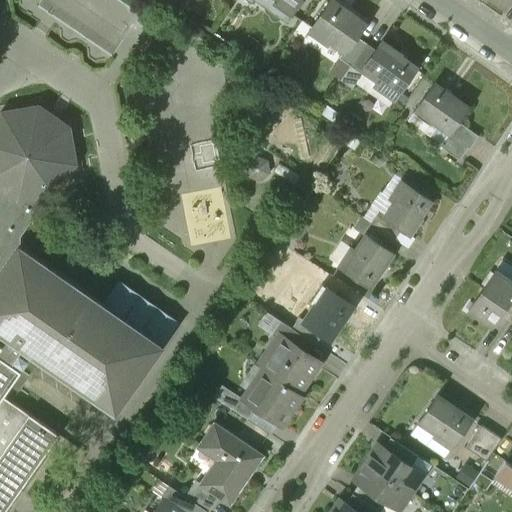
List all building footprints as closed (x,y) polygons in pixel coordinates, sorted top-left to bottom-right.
[(275,0),(274,2),(291,14),(300,0),(275,0)] [(346,14),(330,4),(310,32),(327,44),(330,40),(345,50),(346,51),(356,36),(364,25),(347,13),(346,14)] [(356,36),(346,51),(345,50),(340,58),(351,66),(366,44),(356,36)] [(398,55),(381,43),(376,51),(363,69),(364,70),(379,80),(377,84),(394,96),(414,67),(397,56),(398,55)] [(366,44),(351,66),(361,74),(364,70),(363,69),(376,51),(366,44)] [(271,67),(263,79),(283,92),(291,81),(271,67)] [(449,96),(433,85),(412,114),(431,127),(433,123),(449,133),(449,134),(457,123),(468,107),(450,95),(449,96)] [(37,109),(4,114),(0,120),(0,204),(2,216),(11,222),(0,238),(0,275),(20,246),(20,247),(20,235),(71,161),(65,128),(37,109)] [(478,137),(457,123),(449,134),(468,147),(468,148),(469,149),(478,137)] [(449,134),(449,133),(441,145),(460,158),(468,148),(468,147),(449,134)] [(431,201),(401,181),(389,199),(393,202),(383,216),(382,217),(401,230),(410,236),(422,218),(420,217),(431,201)] [(401,230),(382,217),(383,216),(378,213),(370,224),(394,240),(401,230)] [(394,240),(370,224),(363,236),(364,237),(365,235),(388,250),(394,240)] [(286,227),(277,241),(300,256),(309,243),(286,227)] [(388,250),(365,235),(364,237),(355,252),(351,249),(338,268),(368,287),(379,271),(380,272),(392,254),(388,250)] [(78,286),(20,247),(20,246),(0,275),(0,511),(5,511),(60,434),(3,395),(23,367),(13,360),(23,346),(32,353),(33,351),(78,286)] [(511,282),(495,271),(468,310),(491,326),(506,305),(511,295),(511,282)] [(176,321),(120,282),(104,304),(161,343),(176,321)] [(104,304),(78,286),(33,351),(100,397),(98,400),(114,411),(161,343),(104,304)] [(350,306),(322,286),(310,304),(314,306),(304,322),(303,322),(322,335),(329,340),(341,323),(339,322),(350,306)] [(304,322),(299,319),(292,330),(305,339),(315,345),(322,335),(303,322),(304,322)] [(292,330),(280,322),(273,334),(283,340),(283,339),(299,349),(305,339),(292,330)] [(299,349),(283,339),(283,340),(262,371),(265,373),(299,395),(320,363),(299,349)] [(299,395),(265,373),(245,402),(244,404),(254,411),(281,429),(302,397),(299,395)] [(245,402),(230,392),(222,404),(248,421),(254,411),(244,404),(245,402)] [(454,409),(437,398),(420,423),(436,434),(433,438),(450,450),(469,421),(453,410),(454,409)] [(257,453),(213,424),(200,444),(218,456),(199,484),(195,481),(194,483),(218,499),(229,506),(248,477),(243,474),(257,453)] [(490,432),(475,455),(486,462),(501,440),(490,432)] [(417,457),(390,439),(383,449),(387,452),(410,468),(410,467),(417,457)] [(410,468),(387,452),(383,449),(377,445),(365,463),(410,493),(422,475),(410,467),(410,468)] [(494,454),(480,474),(491,481),(494,478),(505,462),(494,454)] [(511,465),(511,466),(505,462),(494,478),(511,490),(511,465)] [(410,493),(365,463),(353,482),(358,486),(363,488),(386,503),(386,504),(398,511),(410,493)] [(480,474),(473,483),(485,492),(492,482),(491,481),(480,474)] [(209,511),(218,499),(194,483),(184,498),(204,511),(209,511)] [(386,503),(363,488),(358,486),(352,495),(376,511),(380,511),(386,504),(386,503)] [(204,511),(184,498),(169,488),(161,500),(180,511),(204,511)] [(376,511),(352,495),(345,505),(350,508),(349,508),(354,511),(376,511)] [(180,511),(161,500),(153,511),(180,511)] [(354,511),(349,508),(350,508),(345,505),(340,501),(332,511),(354,511)]
